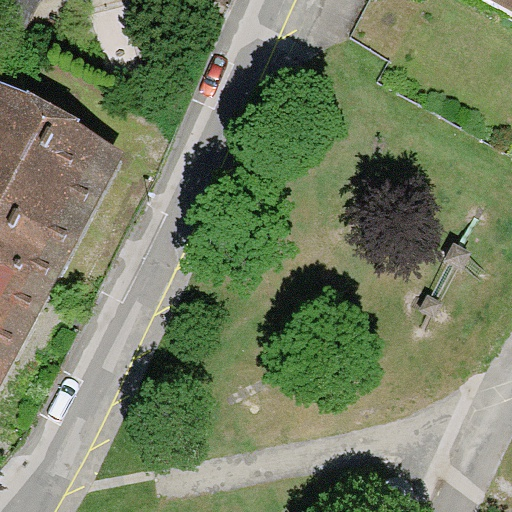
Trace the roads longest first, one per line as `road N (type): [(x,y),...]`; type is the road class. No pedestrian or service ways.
road 1 (residential): [(4,511),(34,473),(266,0)]
road 2 (residential): [(511,398),(459,511)]
